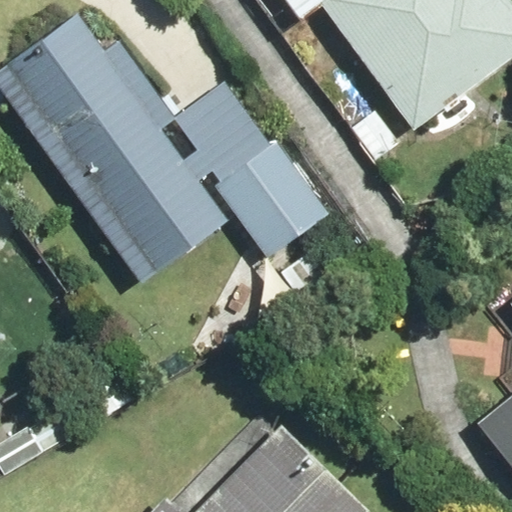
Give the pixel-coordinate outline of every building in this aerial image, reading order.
[(277,0),(298,27),(319,10),(417,136),(511,62),(511,10),(504,0),(277,0)] [(86,6),(0,67),(0,89),(138,285),(226,223),(195,179),(207,170),(215,181),(209,185),(267,262),(335,214),(235,71),(174,113),(196,144),(179,157),(159,129),(168,123),(86,6)] [(511,300),(507,305),(511,311),(511,393),(473,423),(511,474),(511,300)] [(183,511),(164,494),(146,511),(367,511),(390,488),(296,400),(192,511),(183,511)] [(0,436),(0,473),(2,477),(75,432),(59,405),(24,426),(22,423),(0,436)]
